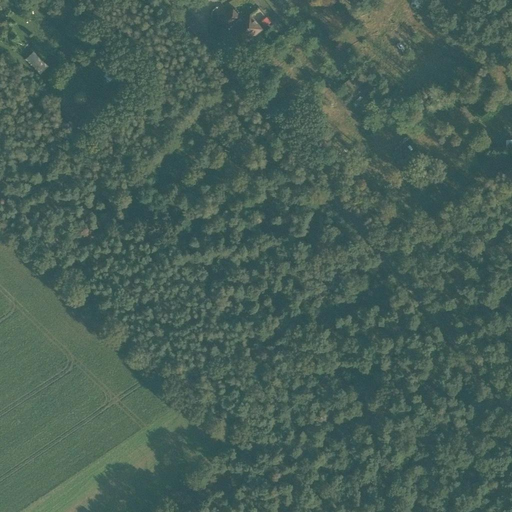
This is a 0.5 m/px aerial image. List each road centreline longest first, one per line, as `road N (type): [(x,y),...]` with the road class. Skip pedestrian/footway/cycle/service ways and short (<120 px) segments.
road 1 (unclassified): [(511,403),(173,0)]
road 2 (track): [(387,260),(156,511)]
